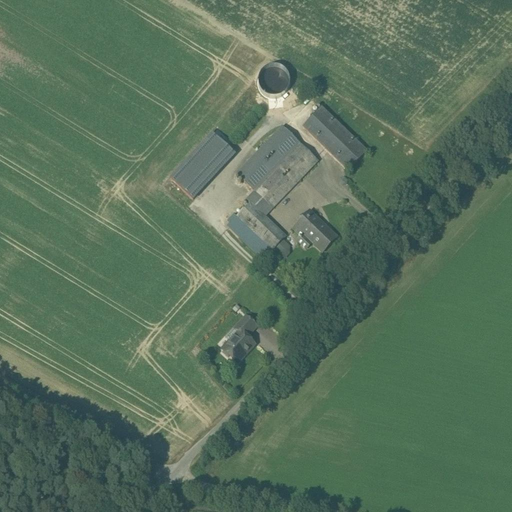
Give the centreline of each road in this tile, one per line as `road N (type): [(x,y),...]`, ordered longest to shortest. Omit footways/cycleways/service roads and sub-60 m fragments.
road 1 (unclassified): [(165,478),(511,108)]
road 2 (unclassified): [(165,478),(0,386)]
road 3 (unclassified): [(327,511),(165,478)]
